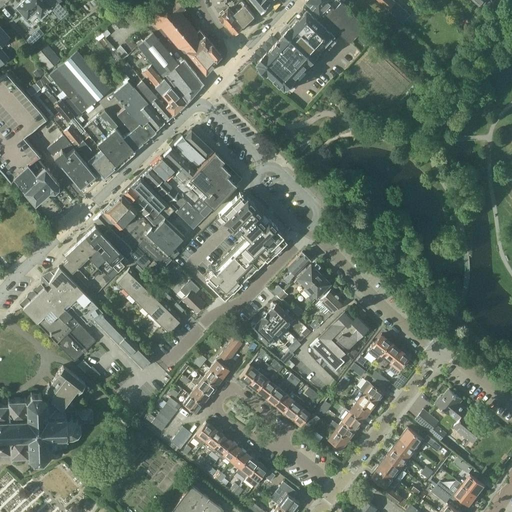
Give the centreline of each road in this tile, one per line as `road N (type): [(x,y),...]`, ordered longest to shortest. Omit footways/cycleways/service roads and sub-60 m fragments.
road 1 (residential): [(0,294),(202,103)]
road 2 (residential): [(160,367),(215,313),(249,294),(312,228)]
road 3 (residential): [(440,352),(385,311),(312,228)]
road 4 (residential): [(335,489),(440,352)]
